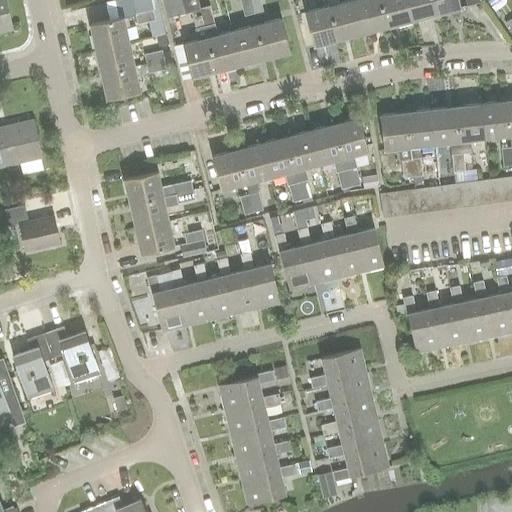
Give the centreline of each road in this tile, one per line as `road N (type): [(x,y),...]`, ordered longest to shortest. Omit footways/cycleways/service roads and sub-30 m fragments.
road 1 (residential): [(511,53),(433,58),(326,88),(292,88),(73,148)]
road 2 (residential): [(171,438),(157,397),(134,372),(100,271)]
road 3 (residential): [(38,492),(171,438)]
road 4 (residential): [(100,271),(73,148)]
